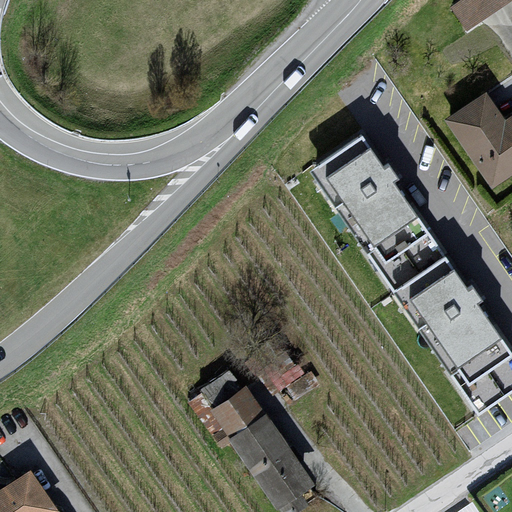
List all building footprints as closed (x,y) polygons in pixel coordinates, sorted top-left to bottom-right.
[(511,0),(450,0),(462,24),(511,0)] [(487,96),(447,126),(496,192),(511,180),(511,122),(507,126),(487,96)] [(511,388),(511,353),(361,135),(310,170),(478,412),(511,388)] [(249,392),(214,413),(279,509),(317,487),(249,392)] [(62,511),(33,475),(0,495),(0,511),(62,511)] [(455,511),(480,511),(474,501),(455,511)]
